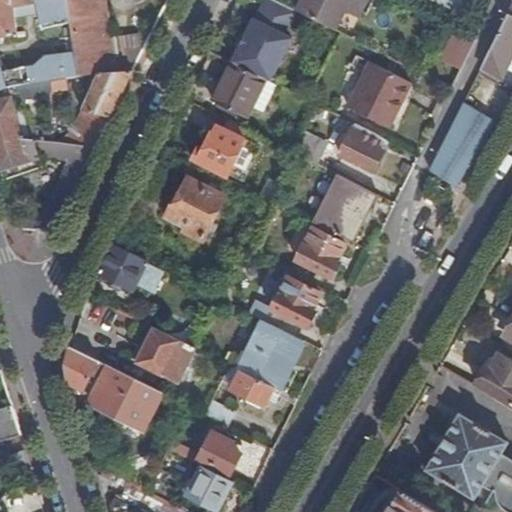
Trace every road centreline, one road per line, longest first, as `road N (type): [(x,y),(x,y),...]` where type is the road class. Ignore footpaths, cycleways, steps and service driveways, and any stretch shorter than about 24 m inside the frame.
road 1 (residential): [(31,355),(202,0)]
road 2 (secondary): [(312,511),(511,178)]
road 3 (residential): [(397,264),(405,209),(503,0)]
road 4 (residential): [(31,355),(79,511)]
